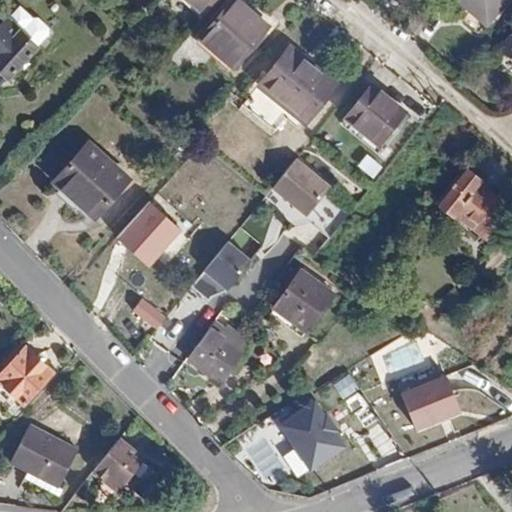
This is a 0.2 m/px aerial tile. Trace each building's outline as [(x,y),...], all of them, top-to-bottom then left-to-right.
[(194,0),(206,10),(214,0),(194,0)] [(232,0),(207,28),(240,59),(276,18),(256,0),(232,0)] [(457,0),(486,24),(507,0),(457,0)] [(0,14),(0,68),(4,73),(33,41),(1,13),(0,14)] [(511,36),(501,49),(511,59),(511,36)] [(258,83),(292,113),(323,77),(290,47),(258,83)] [(323,77),(292,113),(303,123),(334,87),(323,77)] [(344,120),(379,148),(405,115),(371,87),(344,120)] [(126,183),(85,145),(51,182),(92,219),(126,183)] [(298,160),(271,190),(303,218),(330,188),(298,160)] [(455,218),(481,239),(504,212),(478,190),(481,187),(463,173),(435,206),(452,221),(455,218)] [(184,231),(149,200),(116,237),(150,267),(184,231)] [(226,246),(204,273),(230,294),(253,267),(226,246)] [(275,301),(309,327),(334,291),(302,266),(275,301)] [(367,284),(363,290),(380,303),(388,293),(371,279),(367,284)] [(144,298),(133,311),(158,329),(168,316),(144,298)] [(226,333),(213,322),(190,353),(221,378),(246,348),(238,342),(243,336),(231,326),(226,333)] [(0,375),(0,386),(24,407),(53,374),(25,347),(0,375)] [(350,373),(335,382),(361,427),(376,418),(350,373)] [(451,375),(403,392),(417,430),(467,413),(451,375)] [(313,407),(286,429),(312,462),(340,440),(313,407)] [(81,449),(34,423),(14,460),(61,486),(81,449)] [(140,458),(117,439),(92,469),(115,489),(140,458)]
